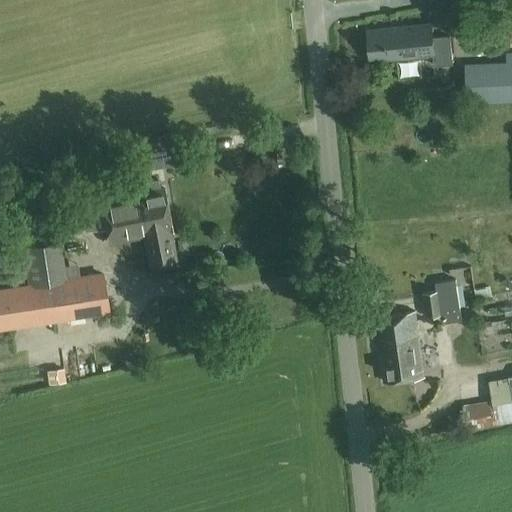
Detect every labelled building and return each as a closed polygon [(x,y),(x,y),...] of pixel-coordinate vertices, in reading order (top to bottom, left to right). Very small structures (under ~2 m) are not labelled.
[(366,29),(369,60),(433,53),(434,64),(451,62),(448,34),(431,36),(430,22),(366,29)] [(511,61),(465,64),(466,101),(511,98),(511,61)] [(185,143),(146,151),(149,168),(188,161),(185,143)] [(141,192),(160,188),(158,179),(139,183),(141,192)] [(146,233),(143,234),(149,263),(174,258),(170,240),(165,242),(162,230),(171,228),(162,187),(160,188),(141,192),(137,192),(146,233)] [(146,233),(137,192),(99,200),(108,241),(143,234),(146,233)] [(36,264),(61,257),(52,221),(27,227),(36,264)] [(0,329),(110,312),(104,271),(0,287),(0,329)] [(444,321),(461,317),(454,277),(434,281),(435,289),(422,292),(426,314),(443,311),(444,321)] [(384,382),(424,376),(415,311),(376,317),(384,382)] [(66,381),(64,368),(48,370),(50,384),(66,381)] [(511,376),(490,380),(497,424),(511,420),(511,376)] [(457,407),(466,430),(495,419),(486,397),(457,407)]
